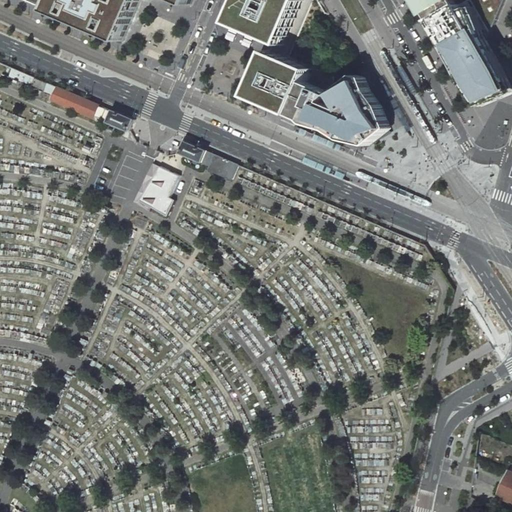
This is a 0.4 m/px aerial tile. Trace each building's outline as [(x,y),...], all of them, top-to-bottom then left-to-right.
[(26,0),(54,12),(59,0),(26,0)] [(59,0),(54,12),(92,28),(123,41),(141,0),(59,0)] [(242,0),(233,23),(274,41),(280,43),(298,0),(242,0)] [(304,0),(298,0),(280,43),(285,45),(304,0)] [(425,0),(428,5),(426,6),(434,21),(470,0),(472,0),(492,33),(506,0),(425,0)] [(486,103),(511,88),(511,81),(503,67),(489,41),(492,33),(472,0),(470,0),(434,21),(486,103)] [(269,55),(252,95),(287,110),(373,146),(393,128),(363,80),(339,94),(340,97),(339,97),(332,94),(333,92),(308,81),(312,73),(269,55)] [(11,77),(45,92),(49,83),(15,68),(11,77)] [(58,86),(49,83),(45,92),(54,95),(58,87),(58,86)] [(101,105),(60,87),(58,86),(58,87),(54,95),(56,96),(54,100),(96,118),(96,115),(100,106),(101,105)] [(100,106),(96,115),(110,121),(114,112),(100,106)] [(136,119),(115,110),(114,112),(110,121),(110,122),(112,123),(120,126),(131,131),(136,119)] [(209,151),(187,140),(182,152),(204,162),(208,151),(209,151)] [(240,165),(208,151),(204,162),(212,166),(210,170),(233,179),(240,165)] [(139,204),(171,218),(189,177),(157,163),(151,178),(139,204)] [(511,471),(500,496),(511,501),(511,471)] [(471,497),(464,511),(471,511),(477,498),(472,495),(471,497)]
